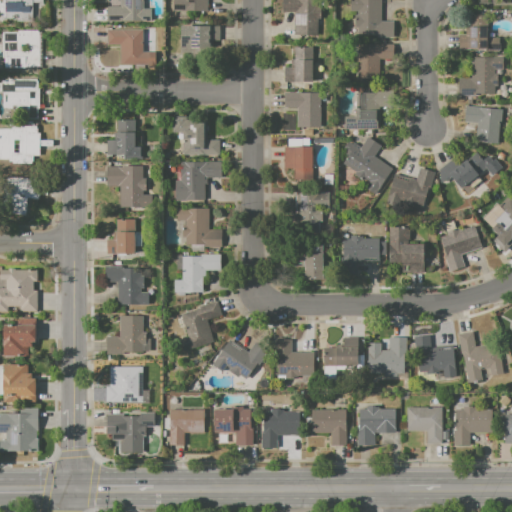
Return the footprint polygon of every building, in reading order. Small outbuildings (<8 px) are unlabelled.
[(3,0),(42,0),(42,3),(33,3),(33,16),(19,16),(19,20),(3,20),(3,0)] [(144,0),(144,8),(150,8),(150,21),(106,21),(107,6),(120,6),(120,0),(144,0)] [(208,0),(208,11),(173,11),(173,0),(208,0)] [(283,0),(319,0),(319,6),(321,6),(320,19),(318,19),(318,36),(295,35),(295,13),(283,12),(283,0)] [(350,0),(382,0),(382,21),(393,21),(393,38),(355,37),(355,16),(359,16),(359,11),(350,10),(350,0)] [(470,14),(487,15),(487,37),(501,37),(501,50),(459,50),(459,34),(470,34),(470,14)] [(181,26),(220,27),(219,40),(210,40),(210,49),(195,48),(194,53),(180,53),(181,26)] [(107,29),(143,30),(143,52),(156,52),(156,68),(147,68),(147,64),(119,64),(120,44),(107,44),(107,29)] [(3,32),(19,32),(19,31),(39,31),(39,66),(25,66),(25,68),(5,68),(5,57),(3,57),(3,32)] [(358,43),(393,44),(392,60),(382,60),(380,59),(380,79),(357,79),(358,43)] [(292,47),(313,47),(313,82),(285,83),(285,67),(293,67),(292,47)] [(471,57),(503,57),(503,70),(494,70),(494,73),(497,73),(497,86),(494,86),(494,95),(458,94),(458,78),(471,78),(471,57)] [(0,83),(2,83),(2,80),(8,80),(8,79),(38,79),(37,119),(14,119),(14,108),(3,108),(3,92),(0,92),(0,83)] [(346,118),(356,117),(356,92),(378,92),(378,90),(393,90),(393,106),(379,106),(379,129),(346,129),(346,118)] [(285,92),(320,92),(320,128),(297,128),(297,108),(285,108),(285,92)] [(466,106),(502,109),(499,144),(476,142),(477,123),(464,122),(466,106)] [(183,155),(183,131),(172,131),(172,116),(186,116),(186,120),(189,120),(189,122),(203,122),(203,140),(219,140),(219,155),(183,155)] [(117,120),(135,120),(135,147),(142,147),(141,160),(124,159),(124,154),(107,154),(107,140),(117,140),(117,120)] [(0,128),(12,128),(12,126),(38,125),(38,133),(39,133),(40,156),(32,156),(32,164),(9,164),(9,160),(0,160),(0,128)] [(353,142),(360,148),(367,137),(381,146),(374,156),(392,168),(375,194),(365,187),(368,181),(365,179),(364,182),(354,176),(356,174),(343,165),(350,155),(346,152),(348,150),(344,147),(348,142),(352,144),(353,142)] [(284,146),(313,147),(312,184),(293,183),(294,167),(283,167),(284,146)] [(437,171),(451,160),(456,167),(476,151),(489,168),(461,189),(451,175),(444,181),(437,171)] [(175,180),(180,180),(180,162),(221,162),(221,178),(205,178),(205,199),(176,199),(175,180)] [(106,166),(143,166),(143,178),(146,178),(146,190),(142,190),(142,195),(149,195),(149,208),(128,208),(128,207),(120,207),(120,185),(107,186),(106,166)] [(420,168),(434,172),(430,186),(428,186),(422,208),(387,198),(394,174),(416,180),(420,168)] [(10,176),(33,179),(32,188),(41,189),(39,199),(31,198),(29,216),(8,213),(10,199),(4,198),(6,181),(9,181),(10,176)] [(296,193),(329,193),(329,206),(316,206),(316,211),(322,211),(321,221),(319,221),(319,233),(295,232),(296,193)] [(486,222),(502,207),(502,206),(499,203),(504,198),(507,201),(510,198),(511,200),(511,227),(502,237),(486,222)] [(176,209),(209,209),(209,230),(221,230),(221,248),(203,248),(203,244),(185,244),(185,238),(182,238),(182,227),(186,227),(186,220),(176,220),(176,209)] [(107,240),(116,240),(116,220),(136,220),(135,254),(107,254),(107,240)] [(440,236),(447,234),(446,232),(457,229),(458,231),(475,226),(482,248),(461,255),(465,266),(450,271),(445,256),(446,255),(440,236)] [(389,228),(410,228),(409,245),(423,245),(423,273),(401,273),(401,263),(389,263),(389,228)] [(344,239),(351,239),(351,235),(365,236),(364,238),(380,238),(380,241),(385,241),(386,241),(386,255),(379,255),(379,261),(357,261),(357,276),(343,276),(344,239)] [(303,282),(303,269),(296,269),(296,246),(306,246),(306,242),(327,242),(327,283),(303,282)] [(174,280),(182,280),(182,270),(176,270),(177,255),(182,255),(182,256),(200,256),(201,255),(221,255),(221,270),(202,270),(202,292),(174,292),(174,280)] [(104,266),(121,266),(121,268),(131,268),(131,266),(141,266),(141,277),(143,277),(143,288),(141,288),(141,292),(148,292),(148,306),(118,306),(118,282),(104,282),(104,266)] [(0,270),(36,270),(37,281),(33,281),(33,290),(37,290),(37,312),(20,312),(20,307),(8,307),(8,311),(0,311),(0,288),(6,288),(6,281),(0,281),(0,270)] [(181,314),(199,309),(198,306),(217,300),(222,315),(207,319),(214,342),(184,351),(181,340),(188,338),(181,314)] [(107,336),(119,336),(119,316),(143,316),(143,334),(145,334),(145,344),(142,344),(142,352),(125,352),(125,355),(107,355),(107,336)] [(4,325),(36,325),(36,342),(31,342),(31,347),(28,347),(28,356),(4,355),(4,325)] [(458,333),(472,331),(474,347),(499,344),(503,374),(491,376),(490,367),(480,369),(481,380),(468,381),(463,352),(461,352),(458,333)] [(415,336),(430,335),(431,348),(453,346),(456,376),(443,377),(442,369),(438,370),(439,373),(428,374),(427,371),(419,372),(415,336)] [(389,337),(406,337),(406,355),(404,355),(404,373),(397,373),(397,375),(384,375),(384,373),(368,373),(368,343),(381,343),(381,350),(389,350),(389,337)] [(255,342),(269,351),(259,365),(257,363),(246,379),(239,374),(238,377),(225,368),(222,372),(212,364),(230,339),(248,352),(255,342)] [(343,339),(356,339),(356,369),(336,369),(336,380),(324,380),(324,347),(343,347),(343,339)] [(275,340),(292,340),(291,352),(314,353),(313,376),(277,375),(277,358),(274,358),(275,340)] [(3,365),(28,365),(28,374),(32,374),(32,379),(36,379),(36,403),(21,403),(21,396),(3,396),(3,365)] [(119,367),(142,367),(142,385),(138,385),(138,389),(142,389),(142,401),(122,401),(122,386),(119,386),(119,367)] [(214,410),(231,410),(232,406),(243,406),(243,410),(250,410),(250,428),(252,428),(252,445),(235,445),(235,431),(214,431),(214,410)] [(367,406),(378,406),(378,409),(395,409),(396,433),(375,433),(375,445),(358,445),(358,431),(360,431),(359,409),(367,409),(367,406)] [(456,409),(464,409),(464,406),(476,406),(476,409),(492,409),(491,432),(470,432),(469,445),(454,445),(454,429),(456,429),(456,409)] [(0,408),(38,408),(38,431),(37,431),(37,438),(39,438),(39,451),(0,451),(0,440),(6,440),(6,433),(0,433),(0,408)] [(407,408),(442,408),(442,444),(427,443),(427,432),(407,431),(407,408)] [(263,413),(270,413),(270,409),(283,409),(283,412),(299,412),(299,435),(277,435),(277,448),(262,448),(262,432),(263,432),(263,413)] [(312,409),(347,409),(347,445),(331,445),(331,433),(312,432),(312,409)] [(170,410),(204,410),(203,432),(184,432),(184,446),(170,446),(170,410)] [(106,414),(124,414),(124,416),(141,416),(141,413),(154,413),(154,426),(145,426),(145,436),(143,436),(143,453),(124,453),(124,441),(113,441),(113,434),(106,434),(106,414)] [(503,416),(511,416),(511,445),(503,445),(503,416)]
